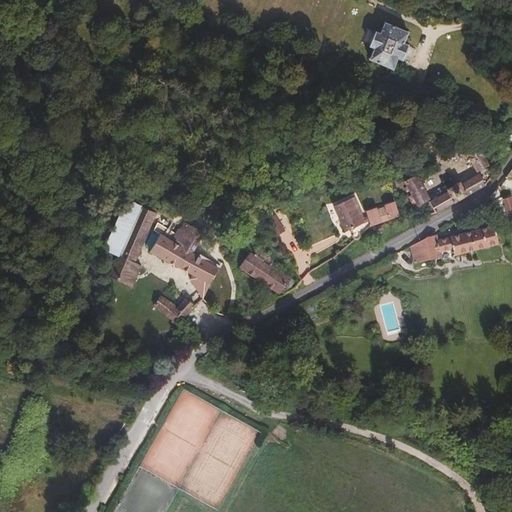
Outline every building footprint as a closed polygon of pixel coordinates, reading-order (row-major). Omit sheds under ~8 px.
[(376,35),(371,33),(365,48),(370,50),(365,62),(388,71),(393,60),(398,62),(404,47),(400,45),(405,34),(381,24),(376,35)] [(365,48),(371,33),(363,30),(358,45),(365,48)] [(508,142),(511,139),(511,125),(503,131),(508,142)] [(506,144),(503,138),(498,141),(502,147),(506,144)] [(476,171),(484,166),(487,164),(474,141),(461,148),(475,172),(476,171)] [(484,184),(490,177),(484,166),(476,171),(478,174),(484,184)] [(428,216),(484,184),(478,174),(460,184),(458,181),(442,190),(444,193),(426,203),(425,201),(426,200),(422,192),(423,191),(419,184),(417,185),(413,176),(400,183),(404,189),(400,191),(402,196),(406,195),(408,198),(405,200),(411,209),(421,204),(428,216)] [(506,222),(511,220),(511,207),(507,196),(498,200),(506,222)] [(352,241),(353,242),(358,241),(359,236),(365,231),(358,216),(361,215),(353,198),(333,208),(345,233),(351,231),(352,234),(351,239),(352,241)] [(406,220),(404,217),(400,217),(398,208),(395,208),(394,206),(385,208),(385,211),(375,214),(374,211),(365,213),(369,227),(381,224),(396,221),(406,220)] [(152,216),(135,209),(114,219),(98,257),(113,263),(106,279),(130,290),(138,268),(131,265),(152,216)] [(492,213),(495,222),(501,220),(498,211),(492,213)] [(284,235),(275,218),(266,222),(275,239),(284,235)] [(199,302),(201,300),(214,271),(206,266),(202,264),(189,256),(195,245),(179,235),(177,238),(155,225),(151,233),(154,236),(152,237),(150,237),(146,244),(150,247),(147,254),(176,272),(175,275),(187,282),(199,302)] [(382,232),(381,226),(368,229),(371,242),(376,241),(375,234),(382,232)] [(469,233),(473,251),(497,245),(492,227),(469,233)] [(434,237),(416,244),(422,263),(440,259),(438,252),(451,249),(453,257),(473,251),(469,233),(436,241),(434,237)] [(269,272),(266,263),(241,252),(233,268),(263,281),(269,272)] [(396,259),(389,263),(399,270),(401,269),(396,259)] [(293,275),(266,263),(269,272),(263,281),(286,291),(293,275)] [(399,270),(389,263),(370,273),(376,282),(399,270)] [(174,326),(179,320),(193,307),(184,299),(174,307),(160,297),(151,308),(173,325),(174,326)]
